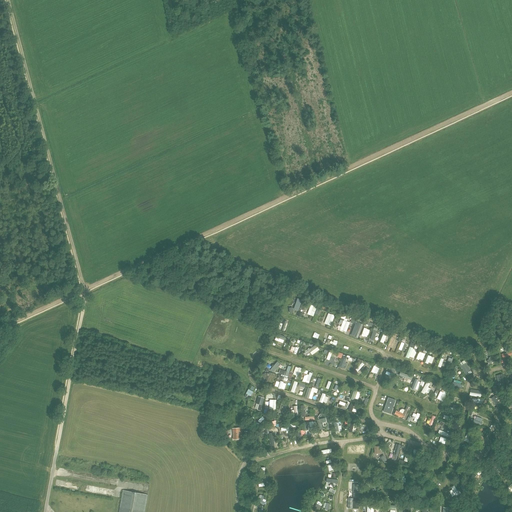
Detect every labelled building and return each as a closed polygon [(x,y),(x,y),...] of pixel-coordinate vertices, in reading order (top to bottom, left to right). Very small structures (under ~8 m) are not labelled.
[(294,312),(301,313),(302,302),(296,301),(294,312)] [(315,317),(319,307),(313,305),(309,315),(315,317)] [(327,324),(334,326),(337,315),(330,313),(327,324)] [(342,331),(349,333),(352,322),(345,320),(342,331)] [(361,334),(365,326),(359,324),(356,332),(361,334)] [(299,344),(292,346),(295,353),(301,350),(299,344)] [(415,360),(419,350),(411,347),(408,357),(415,360)] [(430,365),(431,363),(434,364),(436,358),(430,356),(427,364),(430,365)] [(357,370),(360,373),(367,365),(364,362),(357,370)] [(298,376),(297,379),(300,380),(304,369),(298,367),(295,375),(298,376)] [(325,386),(328,387),(325,392),(329,394),(334,383),(328,380),(325,386)] [(299,386),(302,387),(303,384),(296,381),(293,392),(297,393),(299,386)] [(428,395),(433,389),(428,386),(424,392),(428,395)] [(308,397),(313,399),(315,393),(319,394),(320,390),(311,387),(308,397)] [(391,414),(396,400),(389,397),(384,411),(391,414)] [(435,416),(433,420),(431,419),(429,424),(435,426),(438,417),(435,416)] [(145,511),(148,495),(123,490),(118,511),(145,511)] [(320,508),(322,506),(323,503),(318,500),(315,505),(315,506),(320,508)]
